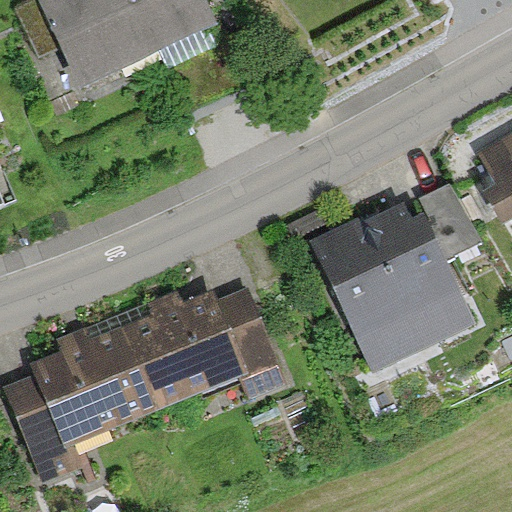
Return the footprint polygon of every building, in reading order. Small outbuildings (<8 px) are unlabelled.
[(53,101),(78,90),(80,95),(218,34),(202,0),(37,0),(38,2),(13,14),(53,101)] [(511,136),(479,155),(498,188),(484,196),(504,231),(511,226),(511,136)] [(451,187),(418,203),(447,262),(483,247),(451,187)] [(308,245),(372,377),(478,327),(447,262),(418,203),(414,195),(361,220),(308,245)] [(248,290),(218,303),(250,380),(241,384),(248,401),(288,385),(248,290)] [(124,314),(164,415),(241,384),(250,380),(218,303),(215,293),(186,304),(181,291),(146,305),(124,314)] [(83,447),(164,415),(124,314),(91,327),(57,341),(62,354),(30,367),(35,378),(66,454),(83,447)] [(66,454),(35,378),(5,390),(44,486),(90,467),(83,447),(66,454)]
